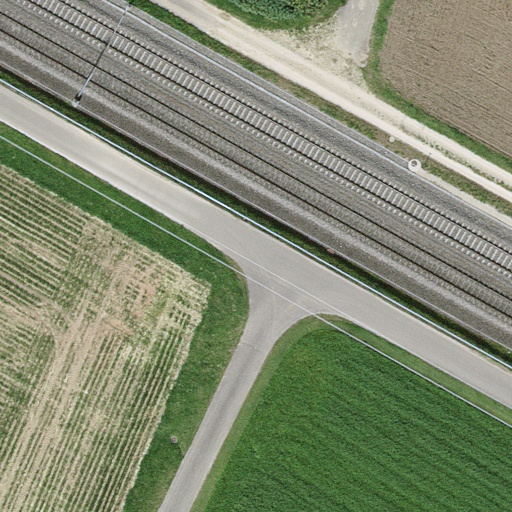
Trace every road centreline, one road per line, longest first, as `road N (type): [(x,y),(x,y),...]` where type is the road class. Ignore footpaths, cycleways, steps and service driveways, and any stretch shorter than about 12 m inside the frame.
road 1 (unclassified): [(511,391),(0,101)]
road 2 (track): [(511,208),(146,0)]
road 3 (track): [(173,511),(291,266)]
road 4 (track): [(377,0),(349,117)]
